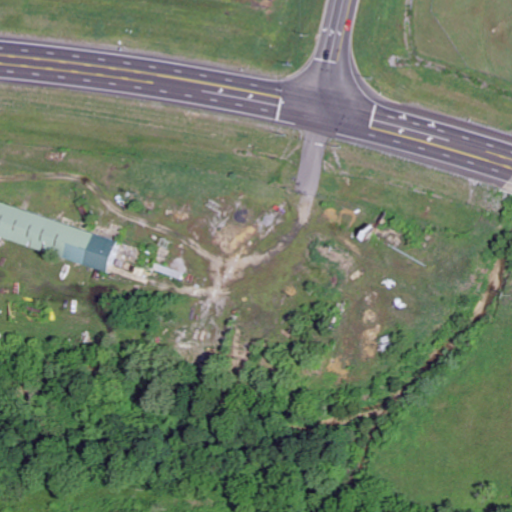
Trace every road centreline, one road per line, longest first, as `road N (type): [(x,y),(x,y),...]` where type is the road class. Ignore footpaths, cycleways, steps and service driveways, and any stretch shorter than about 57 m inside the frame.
road 1 (trunk): [(0,54),(326,104)]
road 2 (trunk): [(465,145),(326,104)]
